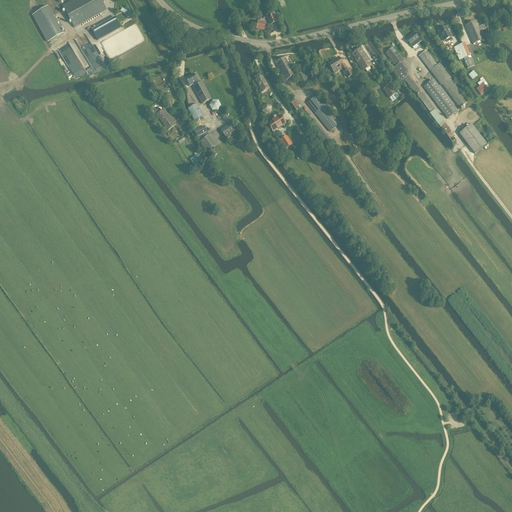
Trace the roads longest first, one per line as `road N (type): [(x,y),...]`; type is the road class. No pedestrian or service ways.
road 1 (unclassified): [(241,39),(275,42),(472,0)]
road 2 (track): [(22,121),(48,100),(166,69),(187,24)]
road 3 (track): [(416,61),(415,81),(511,217)]
road 4 (track): [(1,84),(21,79),(67,35),(111,10),(113,0)]
